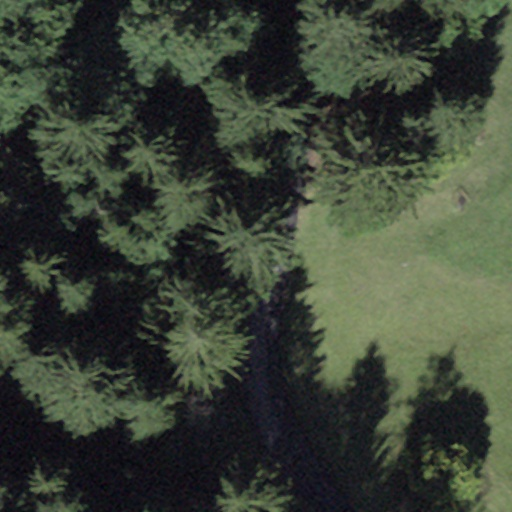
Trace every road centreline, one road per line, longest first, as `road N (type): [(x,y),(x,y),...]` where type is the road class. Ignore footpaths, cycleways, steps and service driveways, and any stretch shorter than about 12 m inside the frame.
road 1 (unclassified): [(304,0),(269,283),(278,417),(333,511)]
road 2 (unclassified): [(0,139),(91,0)]
